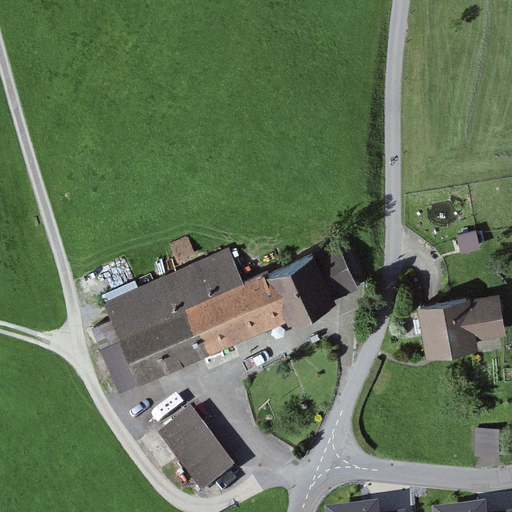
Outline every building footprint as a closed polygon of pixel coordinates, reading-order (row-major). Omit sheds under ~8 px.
[(478,235),(459,237),(461,253),(480,250),(478,235)] [(102,300),(138,386),(358,294),(338,247),(244,286),(227,247),(102,300)] [(503,295),(419,308),(427,358),(511,345),(503,295)] [(231,473),(189,415),(162,435),(205,493),(231,473)] [(511,432),(480,430),(478,455),(511,456),(511,432)]
